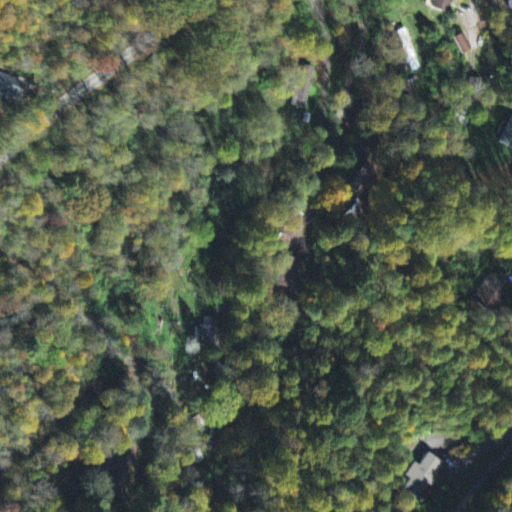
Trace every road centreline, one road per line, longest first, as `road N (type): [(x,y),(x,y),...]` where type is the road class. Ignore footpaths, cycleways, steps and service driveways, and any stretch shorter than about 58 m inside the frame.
road 1 (residential): [(0,247),(136,365),(148,438),(132,511)]
road 2 (residential): [(0,163),(193,0)]
road 3 (residential): [(356,0),(368,31),(354,95),(361,103),(381,100)]
